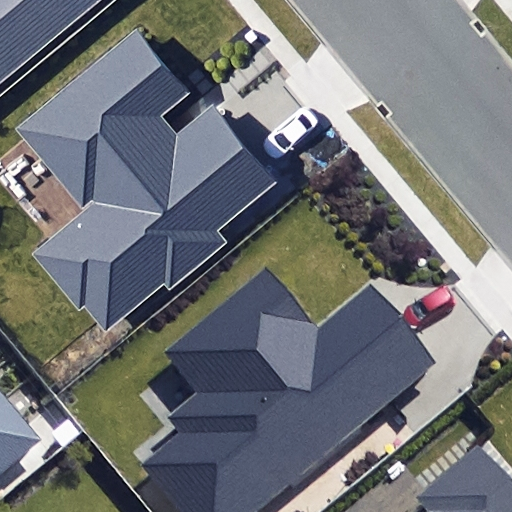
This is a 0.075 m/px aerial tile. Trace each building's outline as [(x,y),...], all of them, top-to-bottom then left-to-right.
[(0,0),(0,77),(92,0),(0,0)] [(86,307),(105,330),(165,279),(175,290),(230,244),(217,229),(273,181),(211,108),(176,137),(156,113),(181,91),(130,32),(11,132),(80,213),(29,257),(78,314),(86,307)] [(142,465),(181,511),(249,511),(431,361),(369,287),(317,330),(266,269),(167,351),(200,389),(163,420),(177,436),(142,465)] [(0,471),(34,442),(0,402),(0,471)] [(511,511),(511,496),(475,454),(420,501),(429,511),(511,511)]
